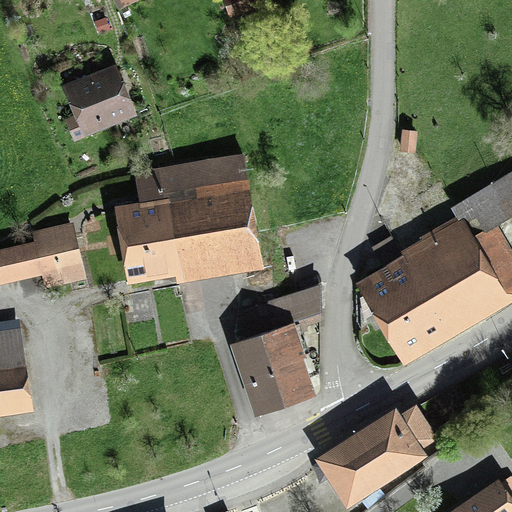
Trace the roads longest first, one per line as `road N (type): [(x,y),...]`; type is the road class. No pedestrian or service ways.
road 1 (residential): [(383,0),(384,101),(336,320),(337,373),(351,412)]
road 2 (secondary): [(351,412),(511,322)]
road 3 (secondary): [(87,511),(229,469)]
road 4 (secondary): [(229,469),(351,412)]
